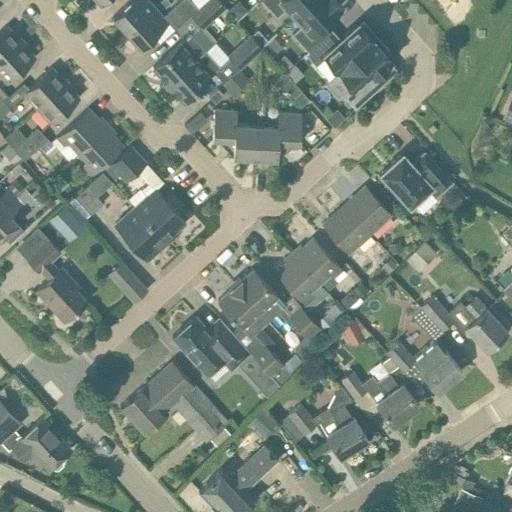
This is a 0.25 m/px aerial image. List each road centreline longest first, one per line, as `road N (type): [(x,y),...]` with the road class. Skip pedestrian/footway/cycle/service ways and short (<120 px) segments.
road 1 (residential): [(249,215),(284,197),(411,96),(410,45),(370,0)]
road 2 (residential): [(249,215),(181,142),(149,129),(36,0)]
road 3 (residential): [(52,391),(249,215)]
road 4 (residential): [(343,511),(511,400)]
road 5 (residential): [(161,511),(52,391)]
